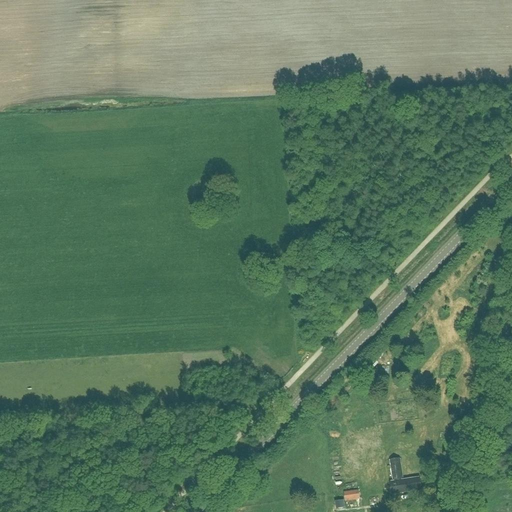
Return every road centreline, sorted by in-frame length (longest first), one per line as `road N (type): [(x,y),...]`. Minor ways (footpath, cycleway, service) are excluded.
road 1 (tertiary): [(194,511),(511,183)]
road 2 (unclassified): [(460,511),(511,306)]
